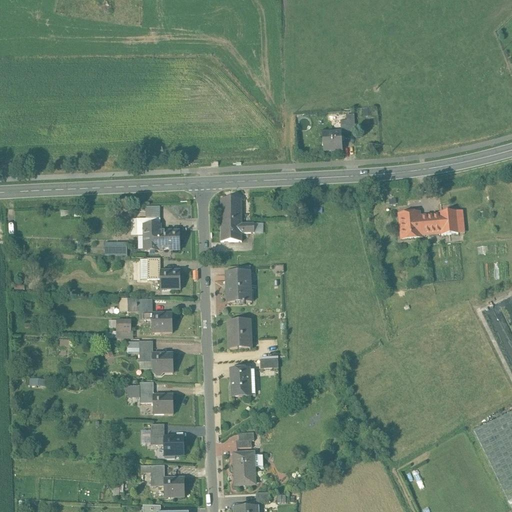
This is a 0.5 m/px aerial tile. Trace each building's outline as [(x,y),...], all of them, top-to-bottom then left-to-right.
[(341,133),(341,134),(348,134),(348,122),(348,121),(339,121),(339,133),(341,133)] [(339,133),(323,134),(324,152),(342,151),(341,134),(341,133),(339,133)] [(242,200),(220,199),(220,242),(241,243),(241,234),(241,225),(242,200)] [(160,220),(160,207),(146,207),(146,220),(160,220)] [(456,212),(439,214),(441,234),(441,236),(458,235),(458,234),(456,213),(456,212)] [(419,214),(399,216),(402,240),(421,238),(421,236),(441,234),(439,216),(420,218),(419,214)] [(160,226),(160,220),(146,220),(137,220),(137,236),(144,236),(144,226),(160,226)] [(259,225),(241,225),(241,234),(259,234),(259,225)] [(160,226),(144,226),(144,236),(144,251),(161,251),(161,249),(170,249),(170,251),(180,251),(180,232),(160,232),(160,226)] [(104,242),(104,255),(127,255),(127,242),(104,242)] [(160,272),(160,260),(147,260),(147,280),(160,280),(160,272)] [(180,291),(180,272),(160,272),(160,280),(160,291),(180,291)] [(251,273),(226,274),(228,304),(252,303),(251,273)] [(140,301),(140,300),(128,300),(128,313),(139,313),(139,301),(140,301)] [(140,301),(139,301),(139,313),(139,321),(152,321),(152,315),(152,301),(140,301)] [(172,334),(172,315),(152,315),(152,321),(152,334),(172,334)] [(131,321),(117,321),(117,332),(131,332),(131,321)] [(250,322),(231,322),(232,331),(228,332),(229,351),(251,350),(250,322)] [(153,342),(140,342),(140,343),(140,349),(140,363),(153,363),(153,362),(153,355),(153,342)] [(173,374),(173,355),(153,355),(153,362),(153,363),(153,374),(156,377),(161,377),(164,374),(173,374)] [(278,360),(260,361),(261,370),(278,369),(278,360)] [(249,370),(231,370),(232,398),(250,397),(249,370)] [(153,384),(140,384),(140,405),(153,405),(153,396),(153,384)] [(139,397),(139,386),(127,386),(127,398),(139,397)] [(153,396),(153,405),(153,415),(173,415),(173,396),(153,396)] [(511,412),(473,432),(511,511),(511,412)] [(164,438),(164,426),(151,426),(151,446),(164,446),(164,438)] [(254,434),(239,435),(239,442),(251,442),(254,442),(254,434)] [(164,438),(164,446),(164,457),(165,457),(165,459),(175,459),(175,457),(184,457),(184,438),(164,438)] [(254,454),(234,455),(235,486),(255,485),(254,469),(264,468),(263,457),(254,457),(254,454)] [(164,467),(151,467),(151,474),(151,488),(164,488),(164,480),(164,467)] [(164,480),(164,488),(164,498),(184,498),(184,480),(164,480)] [(270,495),(256,496),(256,504),(270,504),(270,495)]
